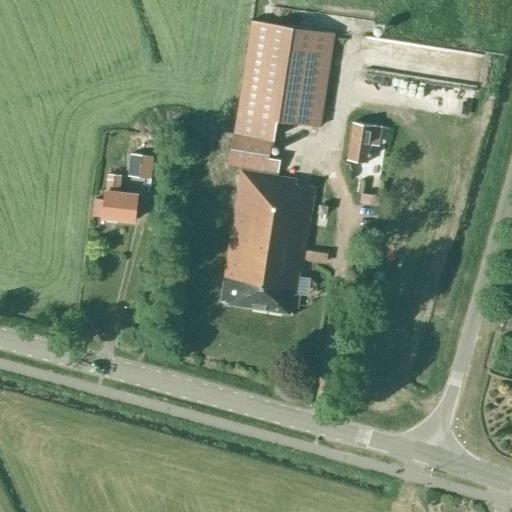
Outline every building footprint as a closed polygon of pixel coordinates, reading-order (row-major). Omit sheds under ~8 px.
[(271,139),(273,140),(277,119),(320,126),(333,33),(251,20),(229,163),(241,165),(220,301),(295,314),(298,294),(295,293),(298,275),(301,276),(304,261),(326,264),(328,253),(305,250),(315,185),(297,183),(298,178),(277,175),(280,158),(268,157),(271,139)] [(387,79),(385,110),(465,116),(466,95),(416,91),(417,78),(463,81),(465,57),(347,47),(345,64),(351,65),(350,76),(387,79)] [(352,121),(346,159),(367,162),(369,145),(379,146),(382,126),(372,124),(352,121)] [(120,141),(137,143),(138,132),(122,130),(120,141)] [(134,153),(131,174),(144,176),(147,155),(134,153)] [(104,199),(95,198),(93,215),(102,216),(134,219),(137,194),(118,192),(121,174),(108,173),(106,191),(105,191),(104,199)] [(361,205),(382,208),(383,197),(362,194),(361,205)]
